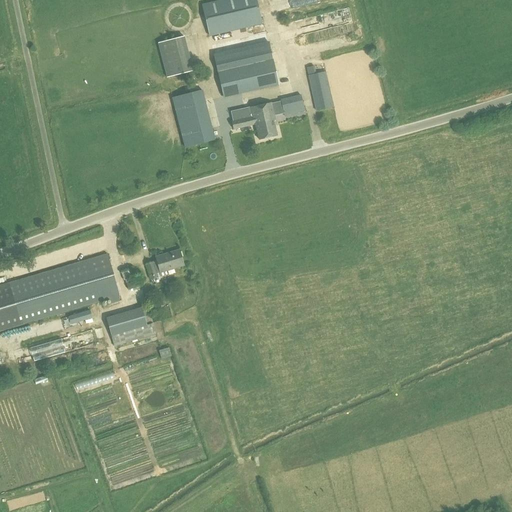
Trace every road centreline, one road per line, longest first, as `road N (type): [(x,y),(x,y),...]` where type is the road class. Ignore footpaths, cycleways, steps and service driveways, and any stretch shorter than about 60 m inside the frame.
road 1 (unclassified): [(0,254),(238,172),(511,102)]
road 2 (track): [(320,151),(303,81),(269,0)]
